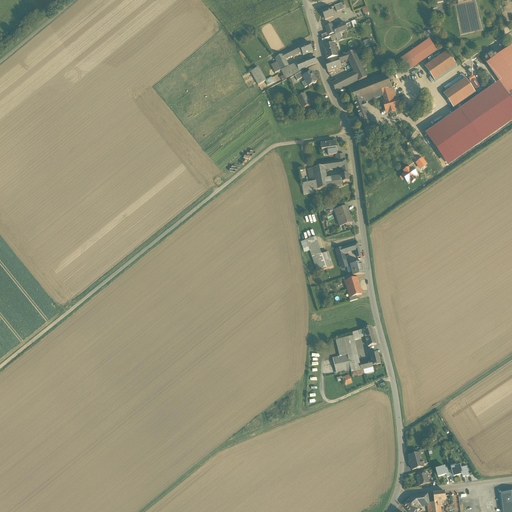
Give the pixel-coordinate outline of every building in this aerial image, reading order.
[(334,6),(337,12),(344,9),(342,3),(334,6)] [(333,17),(332,13),(330,8),(322,12),(325,20),(333,17)] [(361,10),(363,17),(369,15),(366,8),(361,10)] [(347,31),(345,24),(338,27),(333,29),(336,35),(340,33),(347,31)] [(335,35),(336,35),(333,29),(332,25),(325,27),(327,33),(321,35),(323,40),(330,37),(335,35)] [(417,49),(424,59),(436,50),(429,40),(417,49)] [(302,52),(303,56),(313,52),(309,43),(300,47),(302,52)] [(323,46),(327,59),(338,57),(334,44),(323,46)] [(300,47),(283,55),(285,59),(297,53),(299,53),(302,52),(300,47)] [(487,65),(509,96),(511,93),(511,49),(511,48),(487,65)] [(413,51),(420,61),(424,59),(417,49),(413,51)] [(420,61),(413,51),(401,60),(408,70),(420,61)] [(349,61),(353,69),(361,65),(355,52),(346,55),(349,61)] [(425,68),(434,82),(457,67),(447,53),(425,68)] [(281,70),(281,71),(289,67),(285,59),(283,55),(275,59),(277,63),(281,70)] [(314,57),(296,64),(299,71),(307,68),(307,67),(317,63),(314,57)] [(325,62),(328,72),(341,68),(339,62),(338,58),(325,62)] [(275,73),(281,70),(277,63),(271,65),(275,73)] [(300,73),(299,71),(296,64),(289,67),(281,71),(285,79),(300,73)] [(258,86),(265,82),(265,81),(258,68),(251,72),(258,86)] [(367,78),(362,68),(354,72),(358,81),(359,81),(367,78)] [(294,76),(297,81),(303,77),(305,76),(302,71),(300,72),(300,73),(294,76)] [(305,81),(306,83),(307,82),(309,86),(313,84),(314,84),(316,84),(316,82),(316,81),(314,77),(312,73),(311,72),(305,76),(303,77),(305,81)] [(339,83),(337,80),(331,83),(336,92),(358,81),(354,72),(350,74),(351,77),(339,83)] [(354,103),(361,100),(363,104),(383,96),(382,92),(392,89),(391,88),(387,77),(385,73),(357,84),(348,89),(354,103)] [(350,74),(337,80),(339,83),(351,77),(350,74)] [(443,95),(453,109),(475,94),(465,79),(443,95)] [(425,134),(428,139),(429,139),(496,92),(511,114),(511,115),(445,162),(448,167),(511,122),(511,102),(499,83),(425,134)] [(396,98),(392,88),(391,88),(392,89),(382,92),(383,96),(385,101),(386,104),(384,104),(386,110),(387,110),(388,112),(395,110),(400,109),(396,98)] [(511,114),(496,92),(429,139),(445,162),(511,115),(511,114)] [(298,97),(303,108),(310,105),(304,94),(298,97)] [(354,103),(359,116),(366,113),(363,104),(361,100),(354,103)] [(386,104),(385,101),(382,101),(386,114),(388,113),(388,114),(395,112),(395,110),(388,112),(387,110),(386,110),(384,104),(386,104)] [(371,125),(368,117),(361,120),(364,128),(371,125)] [(363,128),(367,138),(379,133),(375,123),(371,125),(364,128),(363,128)] [(429,139),(428,139),(445,162),(429,139)] [(328,152),(328,156),(337,154),(336,151),(336,149),(335,143),(321,144),(322,151),(328,150),(328,152)] [(422,160),(417,164),(421,169),(426,165),(422,160)] [(342,167),(343,170),(347,169),(346,161),(345,161),(336,162),(328,163),(329,169),(342,167)] [(324,167),(312,169),(315,190),(328,188),(327,180),(325,170),(325,167),(324,167)] [(405,174),(400,177),(402,180),(404,179),(408,183),(410,181),(411,183),(416,180),(414,179),(417,177),(412,169),(409,171),(408,170),(404,173),(405,174)] [(340,176),(342,183),(349,182),(348,174),(343,175),(340,176)] [(337,179),(327,180),(328,188),(342,186),(342,183),(340,176),(337,176),(337,179)] [(316,193),(315,190),(312,191),(310,183),(302,184),(304,196),(316,193)] [(340,218),(343,226),(346,225),(351,223),(352,223),(347,207),(338,210),(337,210),(334,211),(337,219),(340,218)] [(306,241),(312,258),(321,255),(315,238),(306,241)] [(306,260),(312,258),(306,241),(301,243),(306,260)] [(342,248),(342,249),(344,254),(356,252),(359,251),(357,243),(342,248)] [(348,267),(344,254),(342,249),(336,251),(339,261),(340,260),(342,269),(348,267)] [(328,253),(321,255),(312,258),(317,273),(333,267),(328,253)] [(351,266),(353,276),(364,273),(362,263),(351,266)] [(347,282),(350,289),(359,287),(357,279),(351,280),(346,282),(346,283),(347,282)] [(361,294),(359,287),(350,289),(352,297),(350,297),(351,297),(351,298),(356,296),(361,294)] [(367,343),(368,347),(376,345),(371,327),(363,330),(365,337),(365,339),(367,343)] [(357,332),(359,339),(365,337),(363,330),(357,332)] [(347,356),(348,359),(357,357),(354,341),(353,337),(352,337),(343,339),(347,356)] [(335,342),(339,358),(347,356),(343,339),(335,342)] [(371,360),(372,367),(373,366),(381,365),(379,355),(370,356),(371,360)] [(336,374),(351,371),(348,359),(347,356),(339,358),(332,360),(336,374)] [(359,365),(357,357),(348,359),(351,371),(352,378),(364,375),(363,371),(373,368),(373,366),(372,367),(371,360),(369,361),(369,362),(359,365)] [(426,439),(428,444),(437,440),(435,435),(426,439)] [(408,457),(412,470),(423,467),(420,454),(415,455),(408,457)] [(451,470),(453,477),(462,475),(461,468),(460,467),(451,469),(451,470),(451,471),(451,470)] [(462,475),(463,477),(469,476),(466,467),(461,468),(462,475)] [(436,470),(438,477),(446,475),(447,475),(446,472),(445,469),(445,468),(436,470)] [(416,477),(419,486),(429,484),(427,474),(426,474),(417,476),(416,477)] [(503,511),(511,511),(511,492),(501,494),(503,511)] [(435,503),(437,503),(446,502),(445,493),(433,494),(435,503)] [(413,497),(409,500),(418,509),(421,506),(422,505),(428,505),(429,504),(427,495),(413,497)] [(409,511),(415,511),(418,509),(409,500),(403,505),(409,511)]
